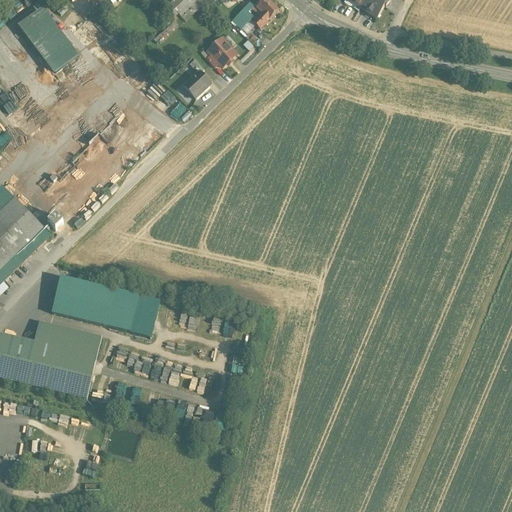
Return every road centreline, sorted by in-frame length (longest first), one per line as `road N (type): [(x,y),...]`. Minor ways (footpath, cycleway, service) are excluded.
road 1 (residential): [(309,11),(47,259),(0,314)]
road 2 (track): [(401,511),(511,244)]
road 3 (tertiary): [(379,47),(511,76)]
road 4 (track): [(511,58),(391,31)]
